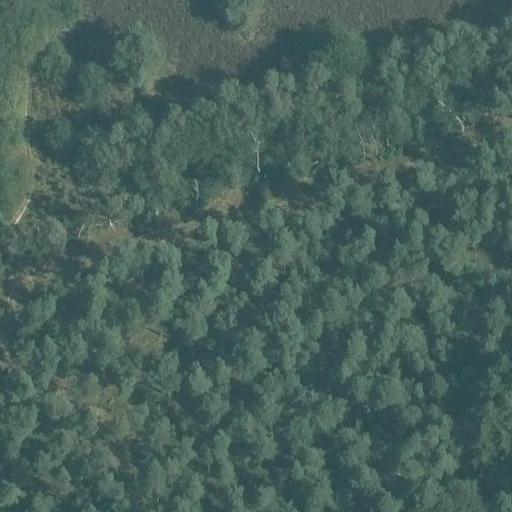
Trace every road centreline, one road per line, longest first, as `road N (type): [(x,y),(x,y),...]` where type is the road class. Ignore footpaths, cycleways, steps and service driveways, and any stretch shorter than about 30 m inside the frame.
road 1 (track): [(511,130),(109,243),(6,264)]
road 2 (track): [(29,0),(26,211),(0,280)]
